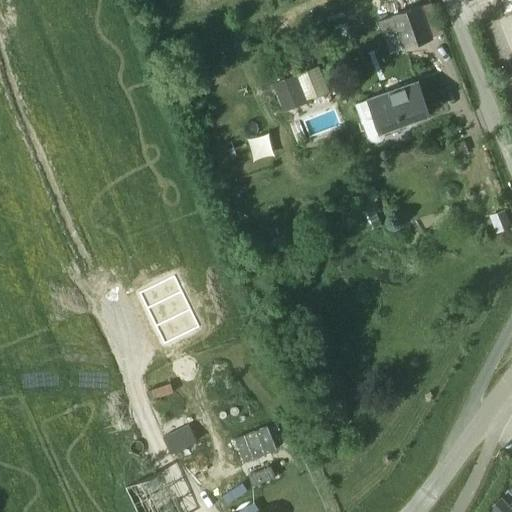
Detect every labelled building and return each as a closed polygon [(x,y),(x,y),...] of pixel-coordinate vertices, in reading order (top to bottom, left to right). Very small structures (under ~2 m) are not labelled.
[(433,40),(423,6),(392,16),(403,50),(433,40)] [(283,110),(330,93),(320,65),(273,82),(283,110)] [(417,82),(367,100),(355,104),(367,137),(371,141),(377,142),(382,140),(379,133),(429,115),(417,82)] [(276,92),(273,85),(273,84),(263,88),(266,96),(276,92)] [(374,207),(358,214),(366,232),(382,225),(374,207)] [(503,212),(492,216),(498,233),(509,228),(503,212)] [(240,229),(245,241),(254,238),(249,226),(240,229)] [(192,424),(184,407),(156,421),(171,454),(197,442),(189,425),(192,424)] [(236,439),(246,463),(278,450),(268,426),(236,439)] [(161,473),(150,450),(132,458),(143,480),(126,488),(137,511),(184,511),(165,471),(161,473)] [(250,475),(255,487),(276,479),(272,467),(250,475)] [(511,489),(507,484),(500,489),(506,497),(511,492),(511,489)] [(511,511),(511,506),(502,496),(489,509),(492,511),(511,511)]
